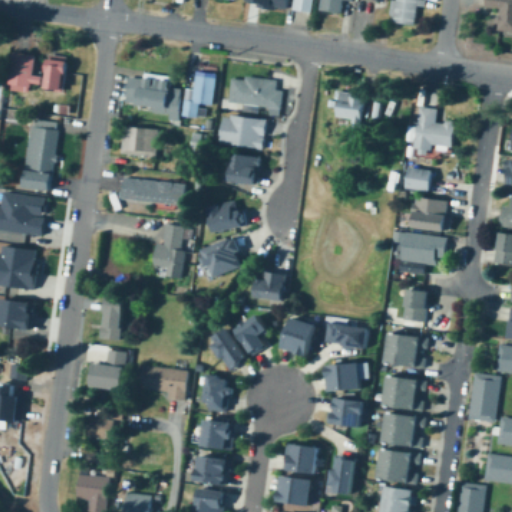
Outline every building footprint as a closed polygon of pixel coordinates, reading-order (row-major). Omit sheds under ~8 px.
[(314,0),(313,10),(296,8),(297,0),(314,0)] [(342,0),(340,11),(322,8),(323,0),(342,0)] [(417,0),(415,23),(398,21),(400,0),(417,0)] [(511,0),(511,29),(501,28),(504,8),(489,6),(489,0),(511,0)] [(36,81),(35,84),(13,81),(17,48),(41,51),(39,72),(48,73),(51,52),(74,54),(72,71),(68,71),(66,89),(64,89),(65,86),(47,84),(47,82),(36,81)] [(215,74),(211,102),(199,100),(197,115),(185,113),(187,99),(195,100),(198,72),(215,74)] [(146,75),(174,79),(173,89),(183,90),(178,116),(155,112),(157,101),(129,96),(132,77),(145,79),(146,75)] [(234,77),(255,80),(256,77),(280,81),(277,99),(278,99),(277,109),(230,101),(234,77)] [(367,129),(366,142),(350,140),(353,117),(340,115),(343,93),(368,97),(364,129),(367,129)] [(61,112),(62,102),(75,104),(74,114),(61,112)] [(457,124),(452,150),(429,146),(428,150),(415,148),(423,107),(440,110),(438,120),(457,124)] [(266,137),(265,148),(222,143),(226,114),(265,119),(263,136),(266,137)] [(35,125),(38,125),(39,117),(61,120),(60,129),(62,129),(56,169),(58,169),(55,188),(29,184),(31,168),(29,167),(35,125)] [(206,118),(213,119),(212,129),(205,128),(206,118)] [(161,130),(157,157),(123,152),(127,125),(161,130)] [(204,134),(201,150),(193,149),(196,132),(204,134)] [(407,146),(414,147),(412,157),(405,156),(407,146)] [(374,149),(372,164),(354,162),(356,147),(374,149)] [(262,156),(261,169),(257,169),(255,184),(235,182),(236,170),(231,170),(233,153),(262,156)] [(433,157),(437,153),(441,158),(437,161),(433,157)] [(434,171),(430,191),(408,187),(411,167),(434,171)] [(188,184),(185,205),(124,197),(127,176),(188,184)] [(2,227),(6,190),(41,194),(36,232),(2,227)] [(453,219),(451,232),(413,225),(419,195),(450,201),(447,218),(453,219)] [(235,200),(238,212),(243,211),(246,222),(218,231),(211,207),(235,200)] [(511,227),(502,226),(505,207),(511,208),(511,227)] [(399,212),(406,213),(405,220),(398,220),(399,212)] [(183,227),(180,251),(187,252),(184,276),(170,275),(171,266),(158,265),(161,245),(166,245),(169,225),(183,227)] [(511,233),(511,263),(496,260),(502,232),(511,233)] [(447,238),(445,256),(438,255),(437,263),(405,259),(408,233),(447,238)] [(245,266),(217,278),(212,266),(216,264),(209,247),(233,237),(245,266)] [(2,283),(8,244),(46,248),(41,288),(2,283)] [(290,275),(286,300),(256,295),(260,270),(290,275)] [(431,290),(426,322),(405,319),(410,288),(431,290)] [(5,322),(9,295),(41,299),(37,326),(5,322)] [(103,335),(108,295),(129,298),(123,338),(103,335)] [(235,303),(240,295),(243,304),(235,303)] [(267,344),(255,352),(237,327),(259,312),(269,326),(258,333),(267,344)] [(317,324),(307,353),(283,344),(293,316),(317,324)] [(372,326),(370,339),(364,338),(363,346),(326,340),(329,320),(372,326)] [(249,356),(234,367),(213,339),(227,328),(249,356)] [(425,335),(420,367),(386,362),(391,330),(425,335)] [(321,335),(318,348),(313,346),(316,334),(321,335)] [(511,372),(498,370),(502,344),(511,345),(511,372)] [(121,390),(91,387),(93,363),(105,364),(106,349),(126,352),(121,390)] [(362,386),(334,389),(331,364),(359,361),(362,386)] [(15,362),(31,364),(29,379),(13,377),(15,362)] [(189,371),(186,399),(165,396),(165,391),(142,388),(145,365),(189,371)] [(233,379),(228,407),(213,405),(213,400),(207,399),(212,373),(225,375),(224,378),(233,379)] [(504,378),(496,422),(470,417),(478,373),(504,378)] [(423,382),(418,409),(384,403),(389,375),(423,382)] [(26,396),(22,423),(16,423),(14,432),(6,431),(7,421),(0,420),(0,389),(1,382),(14,384),(13,394),(26,396)] [(364,400),(361,424),(333,421),(336,396),(364,400)] [(117,420),(113,440),(85,434),(89,414),(117,420)] [(420,417),(418,444),(384,441),(387,414),(420,417)] [(511,418),(511,442),(501,441),(505,417),(511,418)] [(237,423),(233,447),(204,443),(208,419),(237,423)] [(320,447),(316,470),(285,465),(289,441),(320,447)] [(420,454),(419,464),(417,464),(414,482),(379,476),(383,448),(420,454)] [(358,455),(354,494),(339,492),(339,485),(333,484),(337,453),(358,455)] [(511,456),(511,482),(488,479),(491,454),(511,456)] [(228,459),(225,484),(197,480),(201,455),(228,459)] [(107,469),(115,470),(114,477),(106,476),(107,469)] [(314,478),(310,503),(281,498),(285,474),(314,478)] [(109,478),(106,511),(91,511),(92,498),(79,497),(81,475),(109,478)] [(485,511),(456,511),(461,482),(489,486),(485,511)] [(416,490),(414,511),(384,511),(386,487),(416,490)] [(229,493),(225,511),(197,511),(202,488),(229,493)] [(152,494),(151,511),(132,511),(133,494),(152,494)]
